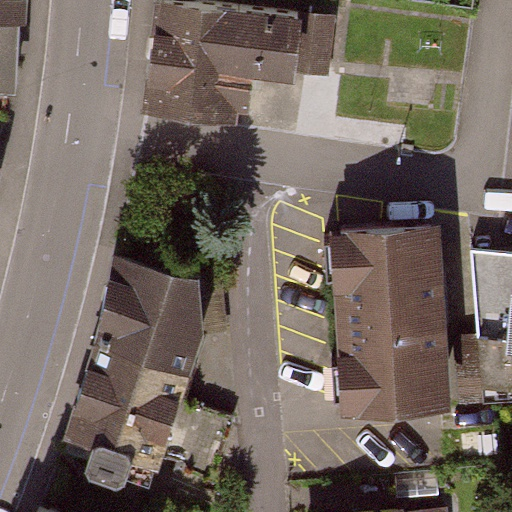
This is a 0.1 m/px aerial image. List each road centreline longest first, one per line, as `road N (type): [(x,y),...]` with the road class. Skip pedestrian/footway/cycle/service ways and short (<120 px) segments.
road 1 (residential): [(71,123),(465,185),(491,167),(505,0)]
road 2 (residential): [(0,427),(47,263),(71,123)]
road 3 (residential): [(71,123),(93,0)]
